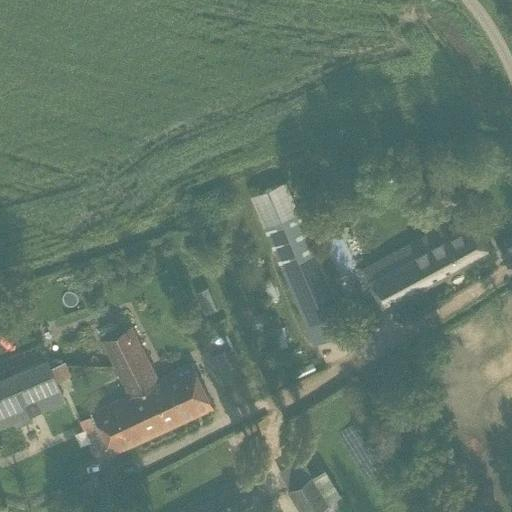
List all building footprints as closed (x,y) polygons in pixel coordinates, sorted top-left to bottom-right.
[(285,181),(252,196),(314,343),(347,329),(285,181)] [(449,234),(444,224),(363,268),(385,308),(490,251),(473,221),(449,234)] [(270,278),(263,281),(271,299),(278,296),(270,278)] [(130,324),(99,340),(128,392),(145,384),(156,406),(174,398),(184,420),(212,406),(192,362),(158,378),(130,324)] [(283,325),(275,326),(279,347),(287,345),(283,325)] [(46,357),(12,371),(30,415),(64,400),(46,357)] [(12,371),(0,375),(0,426),(30,415),(12,371)] [(93,412),(79,419),(95,453),(109,447),(111,453),(184,420),(174,398),(156,406),(145,384),(128,392),(91,409),(93,412)] [(233,389),(238,400),(250,395),(245,384),(233,389)] [(289,489),(303,511),(310,511),(328,502),(312,475),(289,489)] [(258,511),(266,508),(250,480),(190,511),(258,511)]
